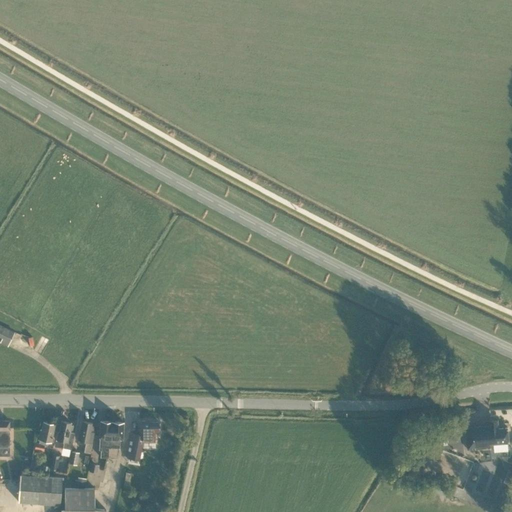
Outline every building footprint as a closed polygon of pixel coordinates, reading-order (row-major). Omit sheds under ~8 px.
[(0,322),(0,345),(2,346),(11,328),(0,322)] [(9,420),(0,420),(0,446),(9,446),(9,420)] [(71,422),(61,420),(59,431),(58,431),(57,440),(64,441),(63,447),(71,448),(75,432),(72,431),(73,425),(70,425),(71,422)] [(92,422),(83,420),(81,431),(79,431),(78,440),(86,441),(84,451),(90,452),(92,442),(94,431),(93,431),(94,426),(91,425),(92,422)] [(100,420),(99,437),(99,449),(101,450),(100,457),(110,457),(112,421),(100,420)] [(127,457),(140,460),(141,460),(144,445),(143,445),(143,441),(155,441),(155,431),(159,431),(159,421),(148,421),(147,420),(139,420),(139,434),(131,433),(127,457)] [(499,428),(498,420),(489,421),(490,425),(466,427),(467,449),(489,447),(489,444),(508,443),(507,428),(499,428)] [(34,449),(43,450),(44,446),(50,447),(55,423),(43,421),(41,429),(40,429),(38,439),(39,439),(39,443),(36,442),(34,449)] [(122,439),(123,422),(112,421),(110,457),(116,458),(117,447),(119,447),(120,439),(122,439)] [(79,452),(72,450),(69,463),(77,464),(79,452)] [(50,468),(57,470),(60,455),(52,454),(50,468)] [(88,470),(97,472),(99,464),(90,462),(88,470)] [(61,477),(19,474),(17,501),(59,504),(61,477)] [(502,481),(509,484),(511,477),(504,474),(502,481)] [(75,487),(84,487),(85,477),(77,476),(75,487)] [(84,487),(75,487),(64,486),(63,508),(60,508),(59,511),(103,511),(104,509),(93,508),(94,487),(84,487)]
